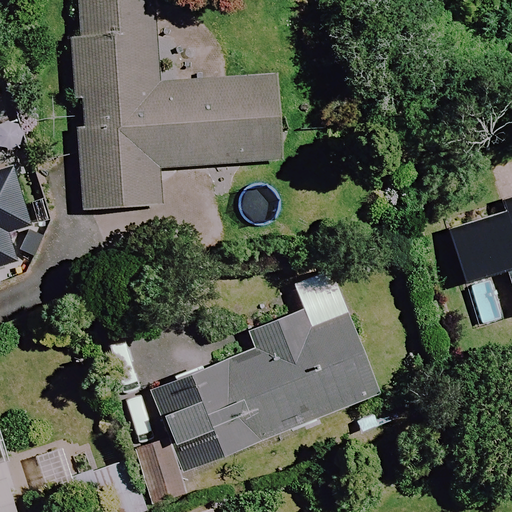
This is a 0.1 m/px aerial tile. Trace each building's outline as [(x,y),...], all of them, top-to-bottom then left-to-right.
[(63,0),(68,100),(78,100),(79,131),(69,131),(73,213),(155,209),(154,170),(276,164),(272,77),(153,82),(149,0),(63,0)] [(0,262),(13,258),(3,232),(24,224),(8,180),(0,182),(0,262)] [(459,289),(511,272),(511,207),(441,230),(459,289)] [(175,477),(371,399),(339,320),(306,333),(298,312),(249,331),(256,349),(183,378),(193,403),(153,419),(175,477)] [(0,511),(19,511),(0,445),(0,511)]
